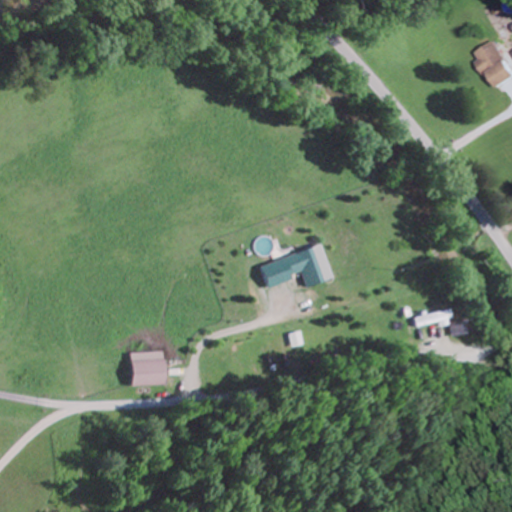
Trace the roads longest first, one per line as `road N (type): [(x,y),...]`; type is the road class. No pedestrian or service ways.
road 1 (residential): [(511,379),(441,362),(195,420),(0,418)]
road 2 (secondary): [(511,257),(297,0)]
road 3 (residential): [(385,97),(486,0)]
